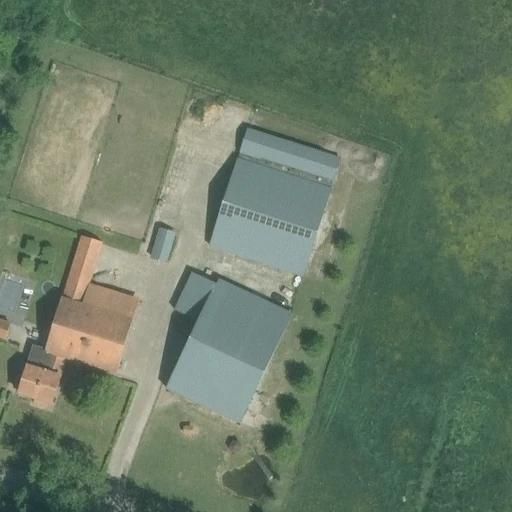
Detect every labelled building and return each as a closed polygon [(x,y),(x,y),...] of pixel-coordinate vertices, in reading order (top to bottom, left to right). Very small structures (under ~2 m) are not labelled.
[(331,188),(331,187),(341,158),(248,129),(211,245),(304,275),(331,188)] [(153,258),(166,262),(175,232),(162,228),(153,258)] [(117,373),(134,319),(83,304),(102,242),(82,236),(63,298),(62,297),(51,331),(45,351),(50,352),(44,371),(28,366),(24,376),(19,375),(15,388),(20,389),(19,393),(36,398),(34,404),(47,408),(49,402),(53,403),(67,357),(117,373)] [(167,388),(240,423),(249,405),(292,314),(219,279),(217,283),(194,272),(176,310),(199,321),(175,370),(167,388)] [(14,308),(22,281),(7,278),(0,304),(14,308)] [(0,335),(4,337),(10,320),(0,316),(0,335)] [(232,441),(230,447),(233,452),(239,452),(242,447),(239,441),(232,441)]
